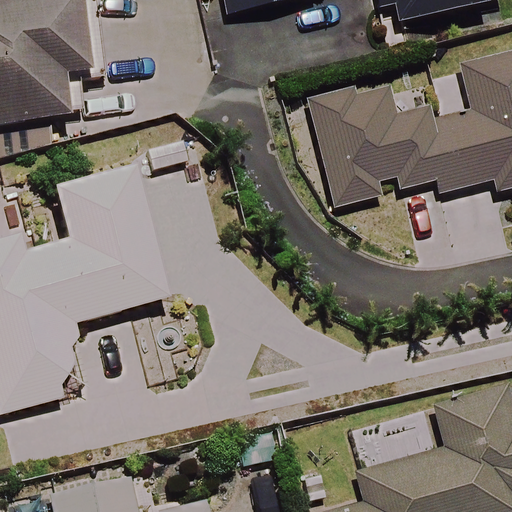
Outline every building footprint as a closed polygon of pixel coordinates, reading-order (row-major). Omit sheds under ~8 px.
[(87,81),(75,0),(61,0),(0,8),(0,132),(64,123),(59,85),(87,81)] [(311,3),(310,0),(371,0),(379,34),(483,11),(480,0),(222,0),(227,21),(311,3)] [(511,58),(456,70),(468,122),(425,131),(423,122),(393,129),(385,93),(309,110),(333,215),(379,205),(433,193),(435,201),(489,189),(491,200),(511,195),(511,58)] [(144,127),(138,95),(83,106),(90,137),(144,127)] [(0,419),(80,400),(64,331),(163,307),(132,177),(54,196),(67,249),(21,260),(17,244),(0,248),(0,419)] [(511,511),(511,407),(508,393),(433,415),(444,455),(357,481),(365,509),(355,511),(511,511)] [(134,511),(129,486),(52,502),(54,511),(134,511)]
